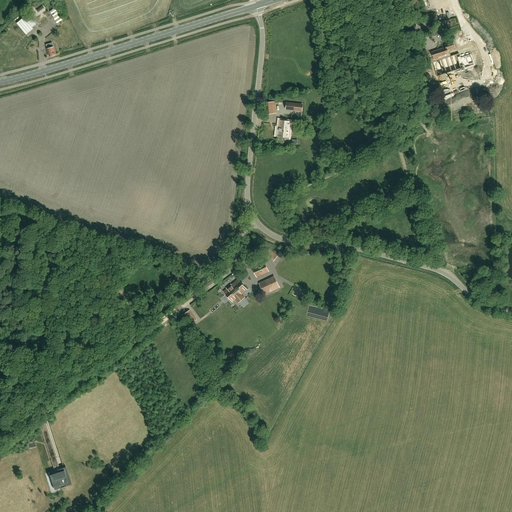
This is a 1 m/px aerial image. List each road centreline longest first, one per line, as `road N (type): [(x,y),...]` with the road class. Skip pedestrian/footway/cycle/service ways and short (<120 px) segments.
road 1 (unclassified): [(511,312),(477,301),(436,269),(352,247),(291,242),(256,222)]
road 2 (primary): [(0,83),(256,5)]
road 3 (unclassified): [(256,222),(247,198),(262,41),(256,5)]
road 4 (track): [(0,437),(116,355)]
